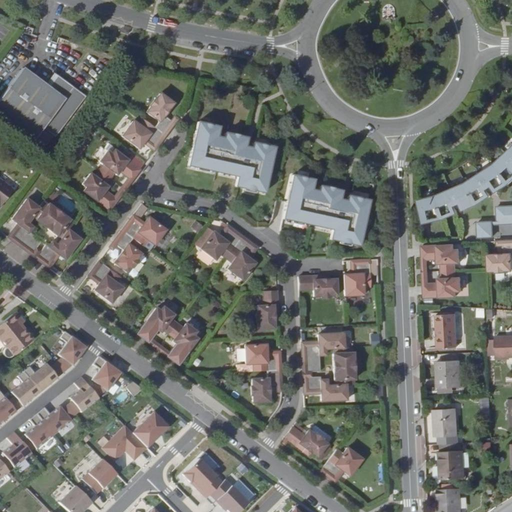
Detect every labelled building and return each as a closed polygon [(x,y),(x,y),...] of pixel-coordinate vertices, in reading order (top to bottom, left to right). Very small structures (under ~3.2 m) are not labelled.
[(55,79),(51,76),(29,59),(0,96),(0,110),(35,137),(45,126),(56,135),(90,90),(63,68),(55,79)] [(60,65),(51,76),(55,79),(63,68),(60,65)] [(159,91),(146,110),(159,120),(154,126),(165,134),(174,122),(170,119),(163,114),(173,101),(159,91)] [(179,115),(175,112),(170,119),(174,122),(179,115)] [(157,145),(165,134),(154,126),(144,118),(139,124),(133,119),(121,134),(139,147),(143,141),(146,137),(157,145)] [(197,120),(187,164),(237,175),(234,185),(263,191),(273,146),(254,141),(252,141),(251,146),(244,145),(245,139),(223,134),(223,136),(216,135),(218,125),(197,120)] [(224,131),(223,134),(245,139),(246,136),(224,131)] [(143,141),(154,149),(157,145),(146,137),(143,141)] [(79,156),(84,147),(78,143),(72,153),(79,156)] [(99,169),(109,177),(114,171),(116,173),(119,169),(122,166),(125,168),(123,172),(128,176),(132,178),(140,168),(114,148),(111,152),(107,149),(99,160),(103,163),(99,169)] [(503,155),(494,163),(509,182),(511,178),(511,158),(507,153),(504,156),(503,155)] [(485,172),(481,174),(489,186),(491,184),(496,191),(509,182),(494,163),(484,171),(485,172)] [(109,177),(99,169),(94,175),(90,172),(82,182),(86,186),(83,189),(109,209),(117,198),(114,195),(108,191),(106,194),(102,192),(105,188),(107,185),(105,183),(109,177)] [(313,178),(292,174),(286,201),(282,218),(331,228),(329,238),(358,245),(368,199),(347,194),(346,200),(339,198),(340,193),(318,188),(318,190),(311,188),(313,178)] [(477,176),(467,182),(477,202),(490,194),(486,188),(489,186),(481,174),(478,177),(477,176)] [(0,204),(13,187),(0,176),(0,204)] [(124,188),(132,178),(128,176),(121,186),(124,188)] [(456,188),(451,190),(457,204),(460,202),(463,208),(477,202),(467,182),(455,187),(456,188)] [(319,185),(318,188),(340,193),(341,189),(319,185)] [(121,186),(114,195),(117,198),(124,188),(121,186)] [(447,190),(435,193),(443,217),(457,211),(454,205),(457,204),(451,190),(447,191),(447,190)] [(424,198),(420,199),(423,214),(426,213),(428,220),(443,217),(435,193),(424,197),(424,198)] [(23,242),(31,231),(29,230),(32,225),(27,221),(32,215),(39,206),(38,206),(27,197),(11,217),(17,222),(21,224),(12,235),(23,242)] [(32,215),(36,218),(48,202),(44,198),(38,206),(39,206),(32,215)] [(69,218),(48,202),(36,218),(57,234),(69,218)] [(511,203),(495,204),(496,219),(496,223),(511,222),(511,203)] [(144,221),(133,213),(130,217),(141,225),(144,221)] [(141,225),(130,217),(121,228),(132,236),(143,244),(148,238),(154,243),(165,228),(148,215),(144,221),(141,225)] [(74,221),(69,218),(57,234),(61,237),(68,228),(74,221)] [(477,237),(494,236),(493,224),(493,219),(476,219),(477,237)] [(193,221),(189,228),(197,233),(201,225),(193,221)] [(21,224),(17,222),(8,235),(11,237),(12,235),(21,224)] [(230,226),(227,224),(219,234),(222,237),(230,226)] [(226,256),(242,235),(230,226),(222,237),(219,234),(213,230),(200,247),(215,258),(220,252),(226,256)] [(68,228),(61,237),(57,243),(52,239),(48,244),(46,242),(42,247),(37,253),(35,256),(46,263),(48,261),(56,251),(59,253),(65,257),(80,237),(68,228)] [(132,236),(121,228),(112,240),(116,243),(123,248),(114,261),(127,271),(141,252),(128,242),(132,236)] [(31,231),(23,242),(21,245),(31,252),(33,250),(38,244),(41,239),(31,231)] [(21,245),(23,242),(12,235),(11,237),(21,245)] [(253,243),(242,235),(226,256),(231,260),(227,267),(242,278),(254,261),(248,256),(245,254),(253,243)] [(489,270),(511,269),(511,252),(511,238),(503,240),(503,244),(504,253),(488,254),(489,270)] [(116,243),(112,240),(108,247),(111,250),(116,243)] [(256,246),(253,243),(245,254),(248,256),(256,246)] [(441,269),(454,269),(454,261),(459,260),(458,247),(453,247),(453,243),(421,244),(421,258),(425,258),(432,257),(432,253),(437,253),(437,257),(437,262),(440,262),(441,269)] [(42,247),(38,244),(33,250),(31,252),(35,256),(37,253),(42,247)] [(59,253),(56,251),(46,263),(49,266),(59,253)] [(363,285),(370,285),(369,258),(354,259),(355,272),(351,272),(343,273),(344,294),(363,293),(363,285)] [(120,275),(99,259),(90,270),(101,278),(98,282),(94,288),(109,299),(120,284),(115,281),(120,275)] [(454,269),(441,269),(441,277),(438,277),(438,281),(439,286),(434,286),(434,281),(427,282),(423,282),(423,296),(455,294),(455,289),(460,289),(460,276),(454,276),(454,269)] [(101,278),(90,270),(87,274),(98,282),(101,278)] [(313,278),(313,274),(297,275),(298,288),(313,288),(313,295),(337,294),(336,277),(329,277),(313,278)] [(277,303),(276,288),(263,289),(263,304),(256,304),(257,327),(274,326),(273,319),(273,304),(277,303)] [(168,331),(176,321),(170,316),(173,312),(163,304),(159,308),(156,305),(136,331),(147,339),(150,336),(154,330),(151,328),(153,324),(157,327),(161,329),(162,327),(168,331)] [(438,308),(439,339),(458,339),(458,307),(438,308)] [(15,308),(10,312),(19,323),(23,319),(15,308)] [(19,323),(10,312),(0,319),(0,358),(2,359),(3,359),(5,358),(30,338),(19,323)] [(176,321),(168,331),(174,336),(172,338),(176,341),(180,344),(177,348),(173,345),(169,350),(167,354),(177,362),(197,336),(193,333),(196,329),(186,321),(182,325),(176,321)] [(63,330),(58,335),(66,341),(57,352),(61,354),(72,363),(84,346),(63,330)] [(511,330),(493,331),(494,347),(494,350),(511,349),(511,330)] [(305,357),(319,356),(319,354),(325,353),(325,347),(332,347),(344,346),(343,331),(318,332),(318,340),(318,344),(305,344),(301,344),(301,357),(305,357)] [(159,343),(150,336),(147,339),(157,347),(159,343)] [(169,350),(159,343),(157,347),(167,354),(169,350)] [(266,369),(280,368),(279,354),(266,355),(266,350),(265,343),(246,343),(247,362),(253,362),(253,369),(266,369)] [(333,352),(334,378),(354,377),(353,351),(333,352)] [(61,354),(55,359),(63,370),(72,363),(61,354)] [(442,385),(458,385),(460,385),(459,354),(439,354),(440,385),(442,385)] [(97,355),(92,363),(99,368),(91,378),(94,381),(105,388),(106,389),(119,371),(97,355)] [(319,356),(305,357),(301,357),(302,370),(306,370),(314,369),(320,369),(319,356)] [(63,370),(55,359),(48,365),(56,375),(63,370)] [(29,364),(23,368),(39,389),(56,375),(48,365),(45,361),(33,370),(29,364)] [(39,389),(23,368),(17,373),(21,379),(10,389),(13,393),(21,403),(39,389)] [(281,383),(280,368),(266,369),(267,376),(250,376),(252,400),(268,399),(267,383),(276,383),(281,383)] [(346,383),(334,383),(327,384),(326,377),(320,378),(320,374),(314,375),(306,375),(302,376),(303,389),(307,388),(320,388),(321,392),(321,399),(346,398),(346,383)] [(81,375),(73,380),(79,387),(68,395),(71,398),(79,408),(80,410),(97,396),(96,394),(89,385),(81,375)] [(94,381),(89,385),(96,394),(105,388),(94,381)] [(130,381),(124,388),(133,396),(139,389),(130,381)] [(0,419),(15,408),(7,398),(0,389),(0,419)] [(13,393),(7,398),(15,408),(21,403),(13,393)] [(71,398),(66,402),(74,412),(79,408),(71,398)] [(66,402),(61,407),(69,416),(74,412),(66,402)] [(35,411),(52,432),(70,418),(69,416),(61,407),(58,403),(48,412),(43,405),(35,411)] [(458,405),(434,406),(434,431),(439,430),(440,437),(459,437),(458,405)] [(153,409),(132,430),(146,445),(168,424),(153,409)] [(52,432),(35,411),(28,417),(33,423),(23,431),(26,435),(33,445),(35,446),(52,432)] [(133,457),(146,445),(132,430),(125,422),(102,445),(114,458),(124,448),(133,457)] [(293,424),(285,435),(288,437),(296,444),(299,441),(311,449),(317,454),(327,441),(308,427),(304,433),(293,424)] [(13,429),(5,435),(11,441),(0,450),(3,453),(11,463),(12,464),(29,450),(28,449),(20,439),(13,429)] [(26,435),(20,439),(28,449),(33,445),(26,435)] [(440,437),(440,446),(461,446),(461,437),(459,437),(440,437)] [(311,449),(299,441),(296,444),(308,453),(311,449)] [(342,451),(336,447),(320,468),(332,477),(340,467),(343,469),(349,473),(362,456),(347,445),(342,451)] [(440,446),(440,472),(462,471),(461,446),(440,446)] [(3,453),(0,455),(0,459),(6,467),(11,463),(3,453)] [(101,456),(81,476),(95,491),(116,471),(101,456)] [(209,492),(221,480),(198,456),(182,472),(190,480),(191,478),(201,488),(200,488),(206,495),(209,492)] [(343,469),(340,467),(332,477),(335,479),(343,469)] [(221,480),(209,492),(222,506),(223,504),(226,507),(230,511),(236,511),(247,501),(224,477),(221,480)] [(190,480),(205,496),(206,495),(200,488),(201,488),(191,478),(190,480)] [(460,481),(439,482),(440,510),(450,510),(461,510),(460,481)] [(57,499),(69,511),(77,511),(90,499),(74,483),(57,499)]
